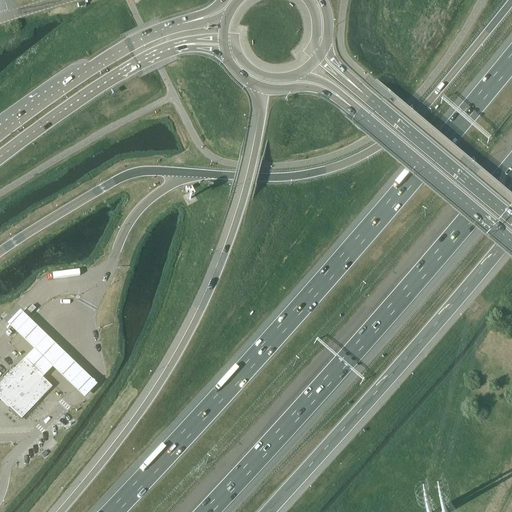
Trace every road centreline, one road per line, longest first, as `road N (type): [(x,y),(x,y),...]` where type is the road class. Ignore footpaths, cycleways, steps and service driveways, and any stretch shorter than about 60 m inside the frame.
road 1 (motorway): [(511,55),(233,383),(111,511)]
road 2 (motorway): [(259,87),(253,159),(215,277),(138,415),(62,511)]
road 3 (motorway): [(210,511),(511,172)]
road 4 (motorway): [(511,2),(425,107),(370,153),(305,176),(187,174)]
road 5 (motorway): [(272,511),(511,238)]
road 6 (secondary): [(194,20),(130,45),(0,133)]
road 7 (secondary): [(343,100),(511,242)]
road 8 (secondary): [(511,219),(351,84)]
road 9 (secondary): [(0,157),(117,74),(173,48)]
